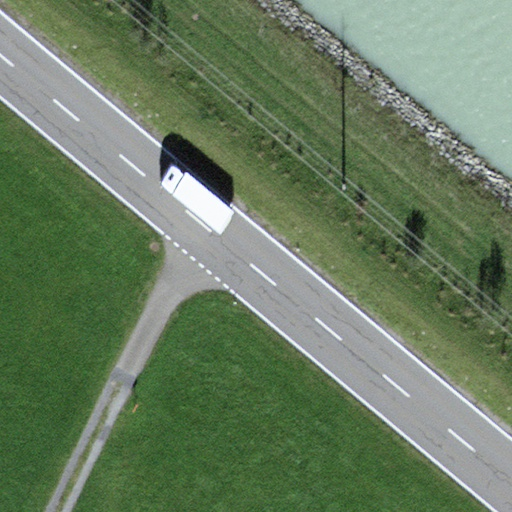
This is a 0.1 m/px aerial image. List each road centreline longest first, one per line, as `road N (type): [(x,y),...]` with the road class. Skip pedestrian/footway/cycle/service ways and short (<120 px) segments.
road 1 (primary): [(0,53),(511,481)]
road 2 (track): [(57,511),(169,286),(212,231)]
